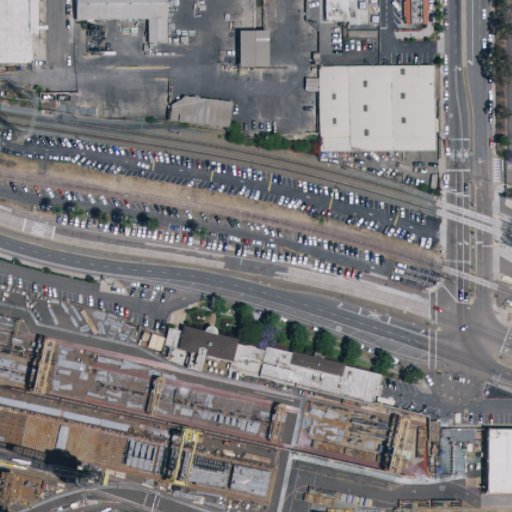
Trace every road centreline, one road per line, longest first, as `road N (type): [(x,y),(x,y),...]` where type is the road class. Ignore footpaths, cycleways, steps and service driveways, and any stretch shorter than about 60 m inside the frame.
road 1 (primary): [(472,332),(371,296),(42,236),(0,220)]
road 2 (primary): [(0,243),(63,262),(272,297),(335,318)]
road 3 (secondary): [(472,332),(484,284),(479,0)]
road 4 (secondary): [(454,0),(458,167)]
road 5 (residential): [(0,307),(25,314),(32,329),(136,352)]
road 6 (primary): [(335,318),(471,362)]
